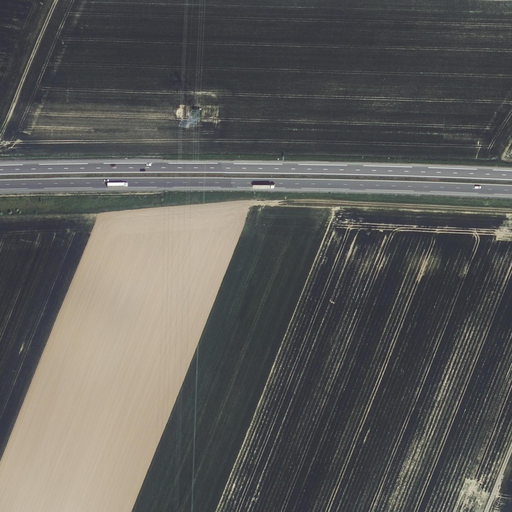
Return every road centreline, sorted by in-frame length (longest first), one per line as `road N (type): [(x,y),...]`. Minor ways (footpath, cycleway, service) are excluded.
road 1 (motorway): [(0,184),(511,190)]
road 2 (motorway): [(511,175),(0,169)]
road 3 (track): [(511,215),(264,202),(99,219)]
